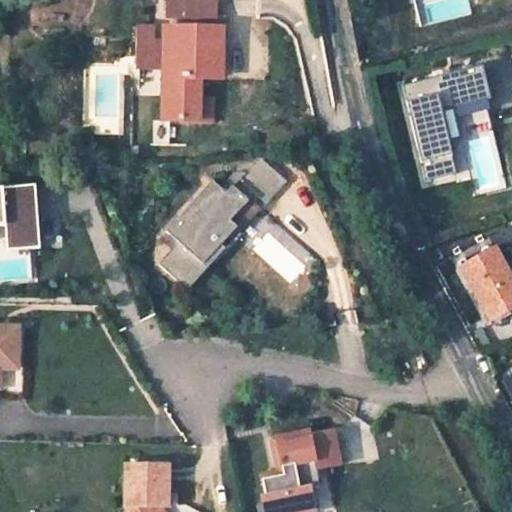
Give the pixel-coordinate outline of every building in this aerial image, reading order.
[(171,0),(171,15),(190,15),(215,15),(216,0),(171,0)] [(410,0),(414,24),(471,16),(469,0),(410,0)] [(190,26),(222,27),(223,15),(215,15),(190,15),(190,26)] [(153,25),(138,24),(137,37),(153,37),(153,25)] [(169,78),(166,119),(198,119),(199,99),(200,77),(211,78),(214,47),(221,47),(222,27),(171,26),(170,35),(165,37),(163,78),(169,78)] [(153,37),(137,37),(136,66),(152,66),(153,37)] [(214,47),(211,78),(220,79),(221,47),(214,47)] [(483,63),(401,82),(424,181),(460,172),(447,118),(493,107),(483,63)] [(140,95),(160,94),(159,68),(139,69),(140,95)] [(199,99),(198,119),(213,119),(213,99),(199,99)] [(158,261),(186,286),(286,178),(260,155),(226,192),(212,179),(156,240),(168,251),(158,261)] [(36,181),(0,183),(0,280),(32,278),(30,248),(41,247),(36,181)] [(484,321),(511,309),(511,267),(502,242),(460,259),(484,321)] [(21,369),(21,322),(0,321),(0,388),(2,388),(3,369),(21,369)] [(511,371),(502,376),(511,398),(511,371)] [(163,459),(120,458),(119,511),(161,511),(158,507),(154,507),(154,501),(162,501),(163,459)] [(306,468),(270,476),(276,501),(280,500),(283,511),(327,511),(326,503),(338,500),(331,467),(307,473),(306,468)]
